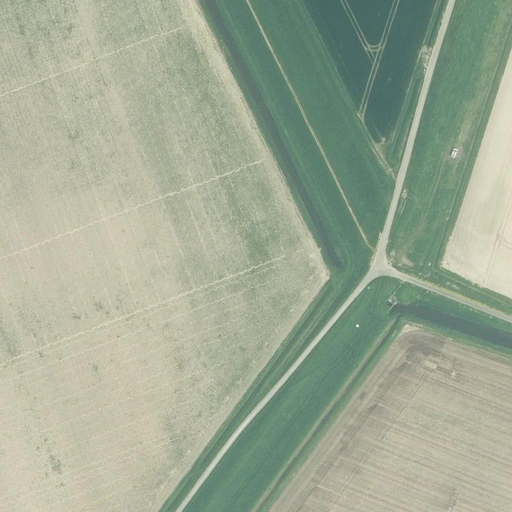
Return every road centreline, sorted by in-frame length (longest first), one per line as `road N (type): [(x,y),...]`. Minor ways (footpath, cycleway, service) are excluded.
road 1 (unclassified): [(178,511),(376,267)]
road 2 (unclassified): [(376,267),(452,0)]
road 3 (unclassified): [(511,322),(376,267)]
